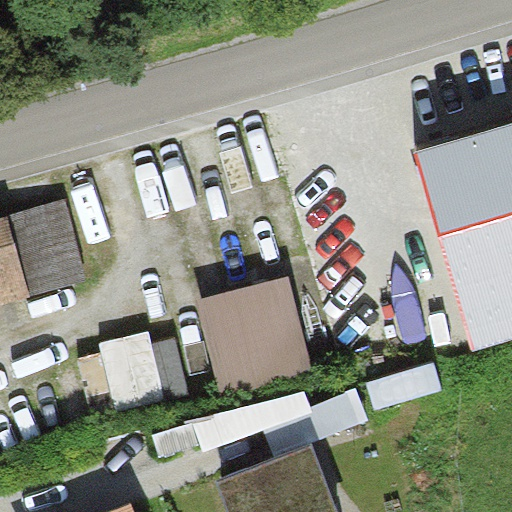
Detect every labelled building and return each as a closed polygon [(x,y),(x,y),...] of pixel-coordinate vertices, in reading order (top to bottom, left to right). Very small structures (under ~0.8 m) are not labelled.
[(511,119),(419,147),(479,350),(511,339),(511,119)] [(64,189),(10,202),(30,283),(84,269),(64,189)] [(9,197),(0,199),(0,290),(30,283),(10,202),(9,197)] [(289,262),(196,285),(221,386),(314,363),(289,262)] [(313,423),(217,460),(237,511),(334,511),(346,508),(313,423)] [(142,511),(132,483),(54,511),(142,511)]
